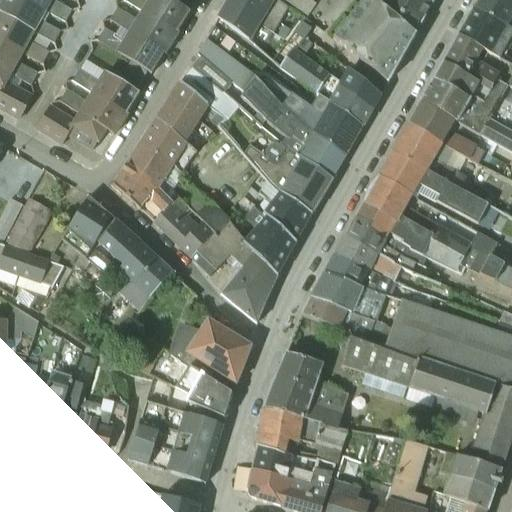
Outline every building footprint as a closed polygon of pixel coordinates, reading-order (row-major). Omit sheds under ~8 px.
[(55,21),(19,0),(4,0),(0,8),(0,16),(33,36),(53,46),(59,33),(50,28),(55,21)] [(52,0),(19,0),(55,21),(63,25),(71,12),(52,1),(52,0)] [(189,14),(168,0),(121,0),(121,2),(176,34),(189,14)] [(287,10),(271,0),(250,0),(246,7),(233,0),(229,0),(217,21),(249,44),(259,27),(273,36),(287,10)] [(272,0),(276,2),(277,0),(278,0),(307,18),(314,6),(305,0),(272,0)] [(369,0),(363,0),(331,40),(386,84),(413,36),(369,0)] [(413,36),(433,0),(386,0),(382,9),(384,11),(413,36)] [(511,0),(478,0),(472,10),(511,32),(511,0)] [(163,55),(176,34),(139,13),(134,21),(115,10),(108,23),(163,55)] [(511,32),(472,10),(457,38),(450,49),(476,63),(483,53),(497,61),(506,46),(511,49),(511,32)] [(33,36),(0,16),(0,44),(22,57),(40,67),(48,54),(29,44),(33,36)] [(270,63),(277,70),(291,50),(295,52),(310,31),(300,24),(270,63)] [(103,31),(96,43),(127,62),(150,76),(163,55),(118,29),(114,37),(103,31)] [(241,102),(234,109),(258,131),(265,124),(284,140),(280,146),(331,182),(344,158),(300,128),(279,108),(259,85),(253,78),(205,42),(196,56),(199,60),(231,86),(242,95),(238,98),(241,102)] [(303,42),(295,52),(291,50),(277,70),(316,98),(329,77),(303,59),(312,47),(303,42)] [(0,44),(0,71),(21,83),(30,87),(36,76),(17,65),(22,57),(0,44)] [(450,49),(441,65),(467,80),(476,63),(450,49)] [(231,86),(199,60),(191,70),(222,97),(231,86)] [(83,64),(75,63),(77,73),(70,84),(125,116),(138,96),(83,64)] [(441,65),(433,81),(478,108),(497,75),(476,63),(467,80),(441,65)] [(191,70),(180,84),(226,124),(236,111),(222,97),(191,70)] [(379,97),(346,70),(336,88),(370,113),(379,97)] [(21,83),(0,71),(0,110),(18,121),(30,97),(17,90),(21,83)] [(329,77),(316,98),(361,129),(370,113),(336,88),(335,88),(338,84),(329,77)] [(279,108),(300,128),(309,110),(263,78),(259,84),(279,108)] [(478,108),(433,81),(420,103),(511,154),(511,151),(511,134),(487,120),(505,87),(494,81),(478,108)] [(208,108),(180,84),(155,122),(184,145),(208,108)] [(66,92),(59,103),(112,137),(125,116),(89,95),(84,103),(66,92)] [(316,98),(309,110),(300,128),(344,158),(361,129),(316,98)] [(453,122),(420,103),(406,127),(477,166),(483,154),(475,150),(476,148),(453,136),(451,140),(445,137),(453,122)] [(49,107),(35,130),(61,146),(67,137),(91,152),(104,132),(77,115),(73,121),(49,107)] [(155,122),(140,146),(180,177),(196,155),(155,122)] [(465,159),(406,127),(391,155),(458,192),(465,179),(457,174),(465,159)] [(180,177),(140,146),(126,167),(157,192),(172,206),(178,200),(172,193),(180,177)] [(274,193),(311,216),(331,182),(280,146),(278,147),(276,146),(269,146),(264,154),(265,159),(248,148),(242,157),(274,193)] [(435,204),(476,226),(486,207),(485,207),(391,155),(378,178),(415,200),(417,196),(433,205),(435,204)] [(157,192),(126,167),(115,184),(115,191),(153,225),(172,206),(157,192)] [(378,178),(363,205),(396,225),(399,219),(432,238),(437,227),(404,209),(409,197),(378,178)] [(274,193),(266,185),(257,196),(269,205),(262,215),(294,244),(311,216),(274,193)] [(94,244),(97,246),(120,268),(115,274),(131,288),(155,260),(114,223),(87,199),(60,241),(84,261),(94,244)] [(0,244),(1,245),(2,245),(22,207),(8,200),(0,215),(0,244)] [(189,212),(178,200),(153,225),(190,260),(213,236),(201,224),(197,228),(185,217),(189,212)] [(28,202),(4,246),(29,255),(51,214),(28,202)] [(404,260),(421,268),(425,260),(408,252),(408,251),(400,246),(389,236),(396,225),(363,205),(354,219),(370,229),(368,233),(384,242),(382,246),(404,260)] [(294,244),(265,218),(244,243),(276,279),(294,244)] [(344,238),(410,275),(415,265),(404,260),(382,246),(384,242),(368,233),(370,229),(354,219),(344,238)] [(432,238),(399,219),(389,236),(400,246),(408,251),(408,252),(455,275),(462,260),(430,242),(432,238)] [(451,234),(437,227),(430,242),(462,260),(459,268),(493,284),(503,266),(489,258),(495,246),(456,224),(451,234)] [(236,274),(255,255),(229,226),(216,239),(213,236),(190,260),(209,279),(224,264),(236,274)] [(344,238),(334,256),(392,284),(400,270),(344,238)] [(0,273),(51,290),(63,269),(0,247),(0,273)] [(255,255),(236,274),(219,296),(255,326),(264,303),(276,279),(255,255)] [(334,256),(324,274),(388,299),(394,286),(334,256)] [(112,328),(122,335),(171,276),(155,260),(131,288),(125,283),(118,291),(130,302),(112,328)] [(511,271),(503,266),(493,284),(511,292),(511,271)] [(324,274),(310,299),(373,323),(383,298),(324,274)] [(310,299),(300,318),(383,347),(390,329),(373,323),(310,299)] [(511,338),(400,300),(400,301),(390,329),(383,347),(511,393),(511,392),(511,338)] [(32,341),(38,325),(13,309),(5,323),(0,322),(0,356),(4,357),(6,342),(19,342),(20,334),(31,341),(32,341)] [(511,319),(501,315),(497,324),(511,329),(511,319)] [(177,326),(167,355),(173,360),(230,395),(249,348),(207,322),(199,333),(177,326)] [(350,336),(340,369),(405,391),(415,359),(350,336)] [(284,356),(262,409),(337,428),(347,396),(315,385),(321,367),(284,356)] [(24,360),(14,357),(6,395),(0,394),(0,421),(32,432),(41,402),(30,398),(36,368),(23,365),(24,360)] [(511,431),(511,393),(415,359),(405,391),(482,416),(469,462),(498,471),(511,431)] [(138,360),(133,368),(147,376),(152,368),(138,360)] [(173,360),(162,377),(176,387),(175,391),(184,396),(182,402),(224,420),(231,396),(173,360)] [(69,379),(50,373),(32,432),(51,438),(69,379)] [(405,391),(362,377),(360,387),(401,401),(405,391)] [(82,387),(69,383),(51,438),(70,444),(70,443),(83,399),(79,397),(82,387)] [(111,410),(83,402),(71,444),(103,454),(110,426),(107,425),(111,410)] [(147,468),(164,409),(144,403),(127,462),(147,468)] [(158,429),(216,447),(222,427),(221,427),(164,409),(158,429)] [(337,428),(262,409),(255,448),(334,467),(346,431),(337,428)] [(216,447),(158,429),(152,448),(209,467),(216,447)] [(413,494),(425,451),(401,445),(381,511),(422,511),(426,498),(413,494)] [(209,467),(152,448),(147,468),(204,485),(209,467)] [(255,448),(251,470),(287,482),(308,487),(312,471),(332,475),(334,467),(255,448)] [(0,511),(14,511),(32,462),(0,453),(0,511)] [(485,511),(498,471),(443,456),(437,475),(446,478),(440,498),(483,511),(485,511)] [(15,511),(37,511),(52,467),(32,462),(15,511)] [(38,511),(41,511),(43,508),(58,511),(71,511),(73,505),(84,507),(92,477),(52,467),(38,511)] [(279,508),(287,482),(251,470),(247,493),(248,498),(250,499),(279,508)] [(292,511),(319,511),(331,476),(312,471),(308,487),(287,482),(279,508),(292,511)] [(382,510),(388,489),(374,484),(371,494),(334,483),(324,511),(366,511),(368,506),(382,510)] [(107,511),(137,511),(140,493),(124,488),(116,488),(107,511)] [(198,511),(199,507),(167,497),(163,511),(198,511)] [(483,511),(448,501),(444,511),(483,511)]
